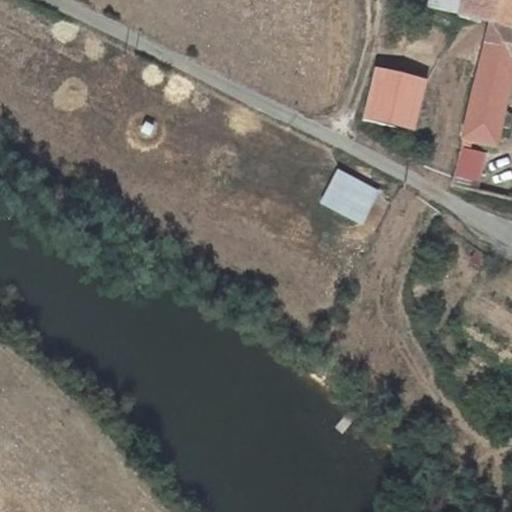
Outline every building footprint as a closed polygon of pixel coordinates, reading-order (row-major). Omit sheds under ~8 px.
[(465,24),(471,0),(437,0),(433,16),(465,24)] [(498,31),(511,34),(511,0),(471,0),(465,24),(467,23),(498,31)] [(511,34),(498,31),(471,147),(499,154),(504,134),(511,136),(511,122),(507,121),(511,99),(511,34)] [(423,81),(376,70),(365,118),(412,129),(423,81)] [(490,167),(467,161),(458,200),(478,210),(490,167)] [(358,226),(374,190),(339,175),(322,209),(358,226)]
